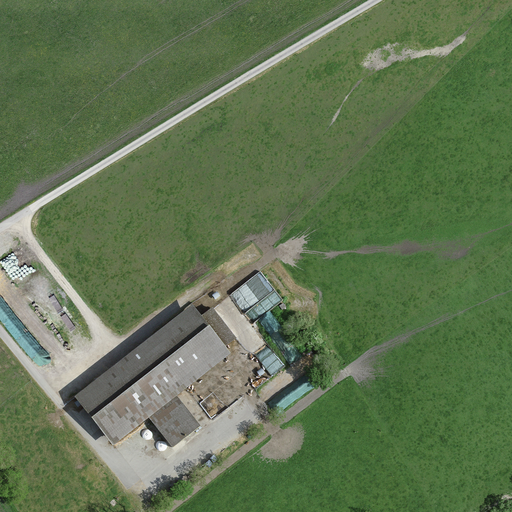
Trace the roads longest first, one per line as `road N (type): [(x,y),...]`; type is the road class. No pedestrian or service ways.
road 1 (unclassified): [(379,0),(0,228)]
road 2 (track): [(15,217),(116,345)]
